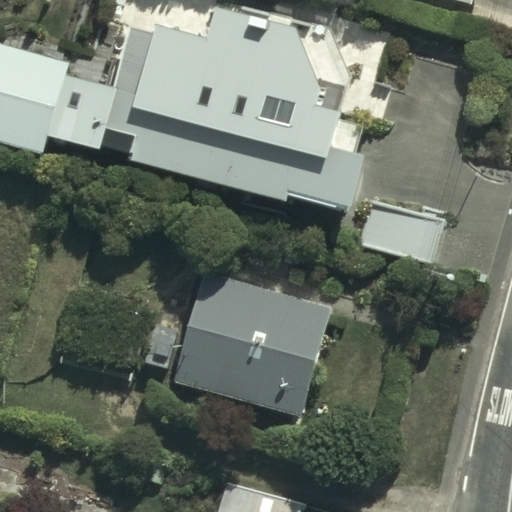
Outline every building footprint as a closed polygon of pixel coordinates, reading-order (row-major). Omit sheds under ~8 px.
[(469,0),(428,0),(467,10),(469,0)] [(0,146),(53,160),(58,139),(131,159),(128,172),(299,218),(302,206),(359,221),(377,157),(349,149),(358,114),(332,107),(337,92),(311,35),(229,15),(223,42),(167,29),(165,38),(135,31),(122,83),(87,75),(91,60),(0,37),(0,146)] [(449,221),(376,206),(367,252),(439,268),(449,221)] [(336,308),(209,274),(179,387),(306,421),(336,308)] [(151,311),(76,296),(65,346),(140,362),(151,311)] [(287,511),(227,500),(224,511),(287,511)]
